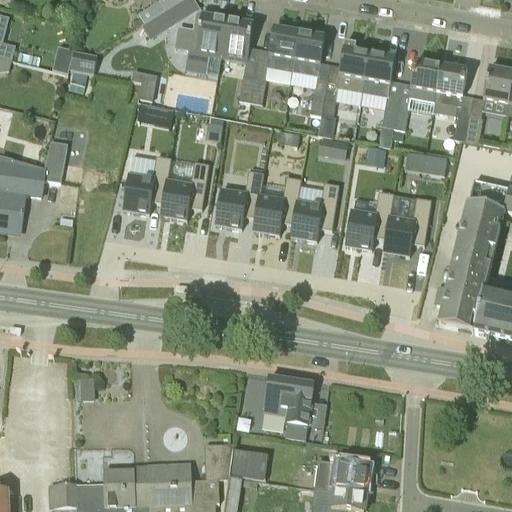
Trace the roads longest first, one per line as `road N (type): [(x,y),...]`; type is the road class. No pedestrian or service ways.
road 1 (secondary): [(414,361),(0,299)]
road 2 (residential): [(511,27),(347,0)]
road 3 (residential): [(404,494),(414,361)]
